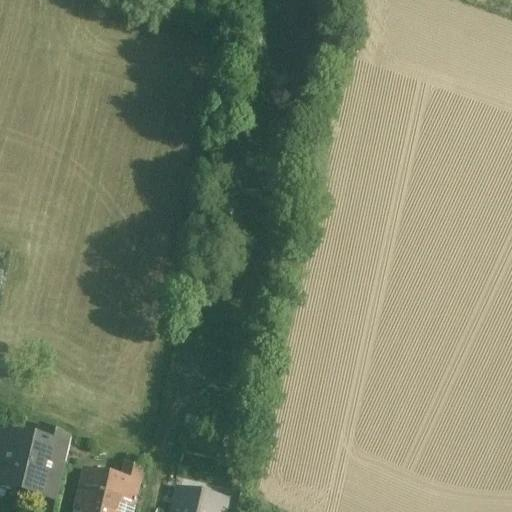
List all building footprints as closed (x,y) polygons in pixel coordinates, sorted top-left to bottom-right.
[(50,446),(46,464),(64,469),(71,441),(42,427),(37,443),(50,446)] [(37,443),(5,436),(2,448),(6,449),(3,461),(0,460),(0,490),(10,493),(12,488),(39,494),(46,464),(50,446),(37,443)] [(124,484),(120,506),(135,509),(143,474),(124,465),(120,483),(124,484)] [(120,483),(85,475),(78,511),(79,511),(118,511),(120,506),(124,484),(120,483)] [(222,511),(224,507),(179,497),(175,511),(222,511)]
